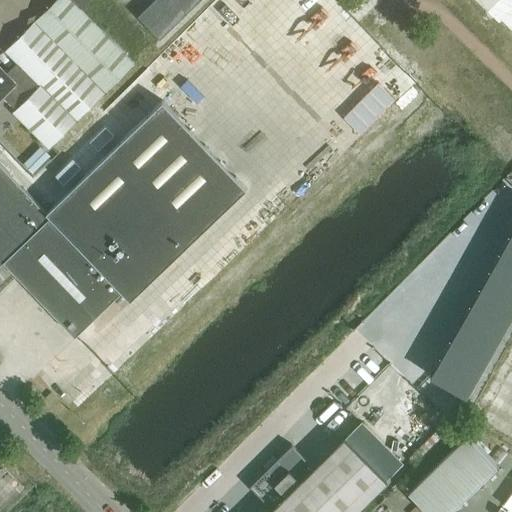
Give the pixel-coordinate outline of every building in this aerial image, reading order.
[(49,147),(104,92),(134,63),(80,8),(87,0),(55,0),(6,50),(18,62),(6,73),(0,66),(0,99),(3,96),(15,108),(13,111),(49,147)] [(154,0),(138,17),(160,40),(199,0),(154,0)] [(0,291),(17,275),(75,335),(122,291),(130,299),(246,188),(163,100),(46,211),(0,162),(0,291)] [(511,226),(426,383),(463,403),(511,312),(511,226)] [(448,511),(497,466),(467,435),(409,490),(429,511),(448,511)] [(272,508),(268,511),(354,511),(387,480),(344,437),(314,467),(292,444),(250,486),(272,508)]
